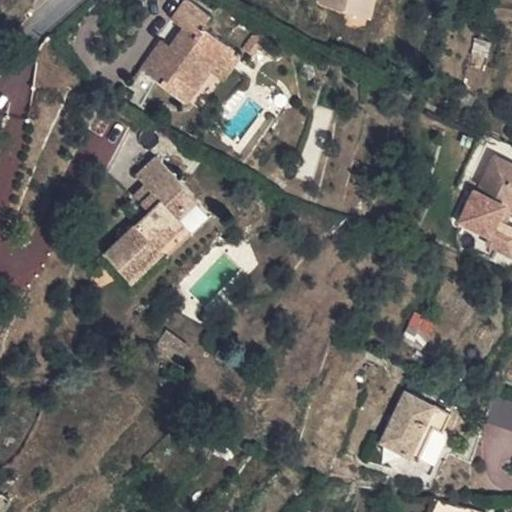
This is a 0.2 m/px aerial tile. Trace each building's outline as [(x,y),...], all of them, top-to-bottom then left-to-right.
[(210,13),(192,0),(183,0),(174,13),(185,21),(175,34),(167,29),(137,70),(183,103),(214,60),(228,40),(203,22),(210,13)] [(318,0),(372,17),(376,0),(318,0)] [(242,50),(228,40),(214,60),(228,70),(242,50)] [(141,145),(125,164),(142,178),(130,191),(138,198),(102,240),(128,263),(157,230),(152,226),(171,205),(165,200),(182,180),(141,145)] [(511,160),(498,155),(483,188),(478,186),(463,219),(492,232),(489,240),(511,249),(511,220),(511,218),(511,160)] [(133,171),(122,184),(130,191),(142,178),(133,171)] [(198,194),(182,180),(165,200),(171,205),(152,226),(157,230),(162,235),(198,194)] [(404,338),(427,347),(439,317),(416,308),(404,338)] [(201,333),(176,320),(167,337),(192,348),(201,333)] [(408,446),(430,395),(417,389),(396,442),(408,446)] [(461,408),(430,395),(408,446),(426,453),(441,421),(453,426),(461,408)] [(453,426),(441,421),(426,453),(438,458),(453,426)] [(7,511),(16,496),(0,487),(0,509),(5,511),(7,511)]
